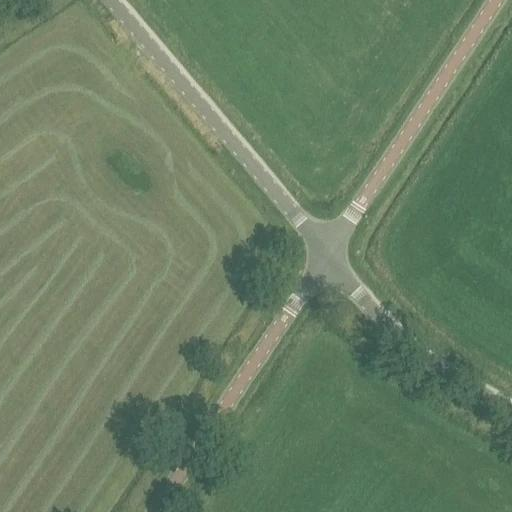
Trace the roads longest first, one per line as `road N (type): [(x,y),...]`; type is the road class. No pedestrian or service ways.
road 1 (unclassified): [(324,261),(102,0)]
road 2 (unclassified): [(324,261),(497,0)]
road 3 (unclassified): [(157,511),(324,261)]
road 4 (unclassified): [(511,412),(419,357),(324,261)]
